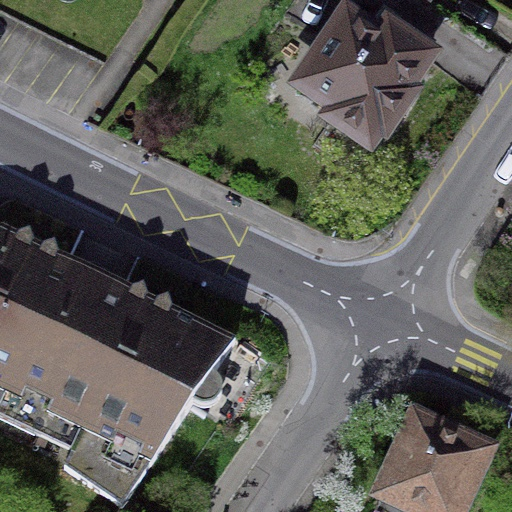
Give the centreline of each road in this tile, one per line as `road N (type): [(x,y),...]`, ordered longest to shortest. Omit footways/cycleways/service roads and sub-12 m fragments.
road 1 (tertiary): [(0,137),(384,319)]
road 2 (residential): [(384,319),(253,511)]
road 3 (residential): [(511,131),(384,319)]
road 4 (tertiary): [(384,319),(511,380)]
